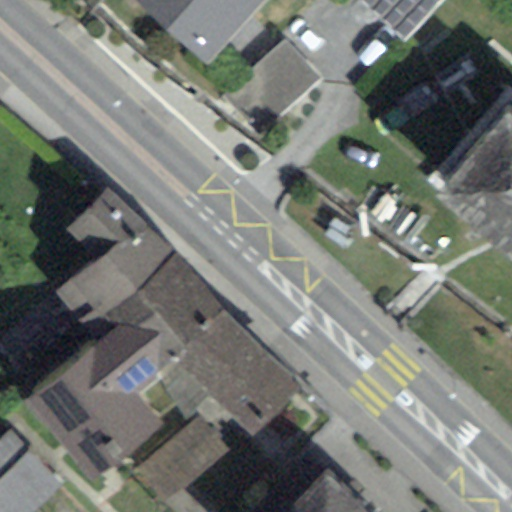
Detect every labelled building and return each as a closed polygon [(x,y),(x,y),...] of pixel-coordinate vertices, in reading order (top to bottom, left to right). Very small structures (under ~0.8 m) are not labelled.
[(135,0),(207,65),(266,0),(135,0)] [(361,0),(360,2),(403,41),(441,0),(361,0)] [(264,134),(322,78),(287,42),(229,98),(264,134)] [(511,109),(509,107),(433,195),(511,262),(511,109)] [(110,186),(63,229),(93,260),(53,297),(95,342),(100,347),(145,307),(133,293),(174,255),(110,186)] [(222,308),(174,255),(133,293),(145,307),(180,346),(222,308)] [(153,380),(185,351),(180,346),(145,307),(100,347),(95,342),(26,402),(100,486),(165,430),(135,396),(153,380)] [(222,308),(180,346),(185,351),(153,380),(185,417),(192,412),(210,396),(259,349),(222,308)] [(299,392),(259,349),(210,396),(192,412),(196,417),(229,451),(233,455),(299,392)] [(229,451),(196,417),(133,472),(165,509),(229,451)] [(0,511),(33,511),(61,485),(7,430),(0,437),(0,511)] [(367,511),(328,472),(287,511),(367,511)]
